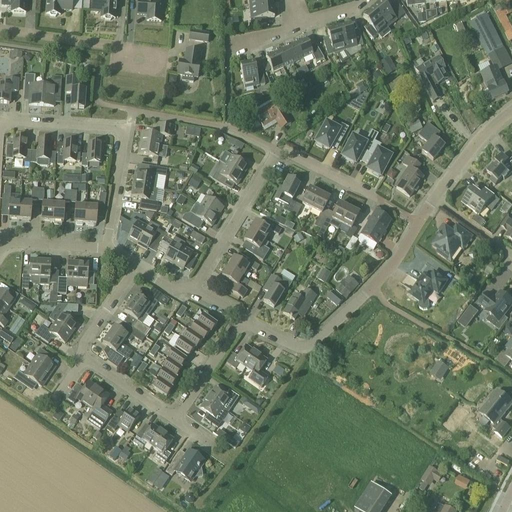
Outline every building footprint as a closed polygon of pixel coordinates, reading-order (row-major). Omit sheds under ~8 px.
[(2,0),(2,6),(12,7),(12,12),(26,13),(26,0),(2,0)] [(47,0),(46,15),(50,15),(51,18),(56,18),(57,15),(61,16),(61,10),(72,11),(72,0),(47,0)] [(112,19),(116,19),(116,0),(92,0),(92,13),(101,13),(101,18),(105,18),(106,21),(110,22),(112,19)] [(138,1),(137,15),(144,16),(147,19),(147,21),(161,22),(163,2),(155,2),(154,0),(145,0),(145,1),(138,1)] [(382,3),(373,9),(388,29),(405,14),(398,5),(389,12),(382,3)] [(273,6),(250,8),(252,26),(264,25),(263,19),(274,18),(273,6)] [(387,29),(388,29),(373,9),(363,18),(371,27),(366,31),(373,40),(378,36),(381,40),(390,33),(387,29)] [(502,10),(496,13),(501,24),(508,21),(502,10)] [(426,14),(418,15),(419,23),(427,22),(426,14)] [(230,19),(222,20),(223,30),(230,29),(230,19)] [(351,24),(339,28),(346,51),(364,46),(361,34),(354,36),(351,24)] [(490,24),(475,32),(494,68),(480,74),(481,76),(487,90),(491,101),(507,94),(502,83),(497,71),(510,63),(503,48),(502,48),(490,24)] [(330,41),(324,43),(328,57),(336,54),(341,63),(349,58),(345,52),(346,51),(339,29),(327,32),(330,41)] [(190,33),(189,40),(208,43),(209,36),(190,33)] [(424,33),(418,36),(422,42),(427,39),(424,33)] [(411,44),(409,38),(402,42),(404,47),(411,44)] [(307,39),(296,43),(304,60),(313,55),(317,63),(325,59),(316,43),(310,46),(307,39)] [(296,43),(287,48),(294,64),(304,60),(296,43)] [(287,48),(277,52),(284,69),(294,64),(287,48)] [(198,78),(200,64),(199,64),(201,52),(187,50),(185,62),(180,61),(178,75),(183,76),(183,81),(193,83),(194,78),(198,78)] [(274,73),(284,69),(277,52),(267,57),(274,73)] [(28,53),(23,59),(28,63),(32,57),(28,53)] [(392,64),(389,59),(380,66),(387,78),(397,72),(392,64)] [(423,70),(417,73),(426,90),(433,103),(440,99),(433,86),(448,79),(448,78),(444,70),(445,70),(444,68),(439,59),(436,61),(436,60),(435,59),(421,66),(422,67),(423,70)] [(264,73),(257,74),(255,63),(241,65),(246,89),(266,85),(264,73)] [(384,79),(379,72),(372,77),(378,84),(384,79)] [(24,92),(30,92),(29,106),(41,107),(43,86),(35,86),(35,76),(25,75),(24,92)] [(43,86),(41,107),(53,108),(54,94),(61,94),(62,78),(51,77),(51,87),(43,86)] [(65,94),(72,95),(71,109),(84,109),(85,91),(79,90),(79,78),(66,77),(65,94)] [(5,79),(4,85),(0,84),(0,103),(9,105),(10,92),(18,93),(19,80),(5,79)] [(284,81),(272,87),(275,94),(287,88),(284,81)] [(300,82),(286,91),(288,95),(293,92),(296,95),(305,89),(300,82)] [(363,83),(356,88),(360,95),(368,91),(363,83)] [(270,87),(260,89),(262,98),(272,96),(270,87)] [(365,93),(346,106),(359,113),(368,95),(365,93)] [(291,124),(277,101),(248,118),(255,130),(261,126),(263,128),(276,120),(281,130),(291,124)] [(417,119),(404,126),(409,136),(422,129),(417,119)] [(329,150),(336,137),(342,140),(349,128),(341,124),(338,130),(326,123),(316,143),(317,144),(316,145),(322,149),(323,147),(329,150)] [(158,124),(157,135),(142,132),(140,143),(160,147),(162,136),(171,138),(173,127),(158,124)] [(418,137),(428,144),(422,153),(433,162),(444,147),(435,140),(440,134),(428,124),(418,137)] [(385,125),(381,132),(386,134),(390,127),(385,125)] [(353,137),(342,157),(343,158),(342,160),(349,163),(349,161),(355,164),(363,151),(368,153),(369,154),(375,142),(377,137),(378,135),(371,131),(365,144),(353,137)] [(7,145),(6,158),(13,158),(25,159),(24,163),(31,164),(32,151),(25,151),(26,139),(14,138),(14,146),(7,145)] [(230,138),(227,144),(241,150),(244,144),(230,138)] [(32,151),(31,164),(36,164),(36,165),(38,167),(47,167),(49,166),(49,165),(55,165),(56,153),(50,153),(51,140),(38,139),(37,152),(32,151)] [(57,165),(63,166),(63,161),(79,162),(81,144),(77,144),(77,142),(65,141),(64,154),(58,153),(57,165)] [(375,157),(367,170),(373,174),(372,175),(378,178),(379,177),(380,177),(391,157),(379,151),(382,145),(380,144),(375,142),(369,154),(375,157)] [(82,155),(81,167),(87,168),(87,163),(100,164),(101,143),(89,143),(88,155),(82,155)] [(160,147),(140,143),(138,155),(153,157),(153,163),(157,164),(160,147)] [(234,151),(225,166),(242,177),(248,167),(236,159),(239,154),(234,151)] [(494,165),(486,173),(492,178),(490,181),(495,186),(502,178),(504,180),(511,172),(511,159),(509,162),(502,155),(495,163),(497,164),(495,166),(494,165)] [(409,198),(423,178),(415,173),(420,166),(408,158),(403,165),(410,170),(396,189),(409,198)] [(135,175),(134,186),(151,189),(155,190),(158,176),(166,177),(167,170),(146,166),(145,176),(135,175)] [(193,166),(190,172),(196,176),(199,170),(193,166)] [(225,166),(219,176),(216,174),(212,180),(226,188),(230,182),(236,186),(242,177),(225,166)] [(392,171),(388,178),(393,182),(398,175),(392,171)] [(202,181),(194,176),(188,186),(196,191),(202,181)] [(288,178),(280,193),(279,192),(275,200),(287,206),(284,211),(290,214),(296,204),(290,201),(290,199),(292,200),(299,185),(295,183),(296,181),(288,178)] [(134,186),(132,198),(141,200),(139,210),(157,212),(158,203),(155,202),(157,191),(155,190),(151,189),(134,186)] [(302,205),(311,210),(320,194),(310,189),(302,205)] [(479,216),(486,207),(492,212),(499,202),(493,197),(486,192),(483,197),(473,190),(463,204),(479,216)] [(206,197),(200,207),(217,218),(223,208),(210,200),(213,195),(209,192),(206,197)] [(320,194),(311,210),(321,215),(330,199),(320,194)] [(10,201),(10,200),(4,199),(3,211),(9,211),(8,219),(19,220),(21,202),(10,201)] [(21,202),(19,220),(31,221),(32,203),(21,202)] [(41,222),(52,222),(53,204),(42,204),(41,222)] [(53,204),(52,222),(54,223),(54,225),(62,225),(62,223),(64,223),(65,205),(53,204)] [(296,204),(290,214),(296,217),(302,207),(296,204)] [(331,222),(329,226),(338,230),(341,225),(349,209),(339,204),(331,220),(331,222)] [(211,227),(217,218),(200,207),(196,205),(190,214),(185,215),(181,221),(195,228),(200,220),(211,227)] [(74,224),(75,224),(76,226),(82,227),(84,225),(85,225),(86,207),(75,206),(74,224)] [(97,207),(86,207),(85,225),(87,225),(88,227),(94,227),(95,225),(96,225),(97,219),(97,207)] [(349,209),(341,225),(350,229),(345,237),(351,240),(357,230),(352,227),(359,214),(349,209)] [(360,235),(361,235),(357,241),(373,251),(377,245),(377,246),(392,222),(383,216),(384,214),(383,212),(379,209),(376,210),(375,212),(360,235)] [(314,227),(320,230),(325,219),(320,216),(314,227)] [(511,242),(511,218),(509,216),(501,227),(509,233),(506,238),(511,242)] [(278,217),(274,222),(284,227),(287,221),(278,217)] [(129,223),(135,226),(127,239),(137,245),(147,228),(137,222),(132,219),(129,223)] [(325,219),(320,230),(326,233),(329,226),(331,222),(325,219)] [(250,231),(265,241),(271,231),(279,236),(282,231),(271,224),(268,230),(260,224),(255,222),(250,231)] [(446,227),(432,247),(438,251),(437,253),(445,259),(452,264),(462,250),(463,251),(473,238),(457,226),(452,232),(446,227)] [(167,235),(162,243),(170,248),(163,260),(173,265),(183,248),(173,242),(171,241),(176,230),(171,227),(167,235)] [(147,228),(137,245),(147,251),(152,242),(160,247),(162,243),(167,235),(158,230),(156,233),(147,228)] [(265,241),(250,231),(244,241),(246,242),(256,249),(252,255),(263,262),(269,250),(262,246),(265,241)] [(206,240),(193,233),(190,238),(203,245),(206,240)] [(300,234),(293,238),(297,245),(304,240),(300,234)] [(183,248),(173,265),(183,271),(191,257),(196,260),(198,256),(183,248)] [(234,258),(228,268),(243,277),(249,268),(256,272),(260,267),(249,261),(246,266),(235,259),(234,258)] [(39,278),(40,262),(30,261),(29,271),(23,270),(23,276),(22,289),(28,290),(29,283),(32,283),(34,278),(39,278)] [(49,286),(50,272),(51,262),(40,262),(39,278),(39,286),(49,286)] [(58,285),(57,294),(57,295),(66,295),(66,288),(77,289),(78,264),(68,263),(67,279),(58,278),(58,285)] [(78,264),(77,289),(87,289),(88,273),(89,265),(78,264)] [(491,265),(485,273),(490,277),(497,269),(491,265)] [(243,277),(228,268),(222,277),(235,285),(231,292),(243,299),(247,292),(244,290),(249,283),(242,278),(243,277)] [(318,277),(317,279),(325,284),(326,282),(331,273),(323,269),(318,277)] [(425,276),(418,286),(416,285),(412,291),(414,292),(413,293),(414,298),(420,302),(419,304),(420,308),(423,311),(427,310),(430,306),(429,302),(427,301),(428,299),(428,296),(433,288),(440,292),(448,282),(434,273),(431,277),(429,276),(425,276)] [(278,280),(272,276),(265,288),(270,291),(263,302),(274,308),(283,294),(285,295),(292,284),(280,276),(278,280)] [(344,280),(335,290),(346,300),(358,286),(348,277),(345,281),(344,280)] [(163,296),(152,289),(148,296),(149,297),(151,298),(147,303),(136,296),(130,304),(148,317),(163,296)] [(0,304),(8,310),(15,301),(6,295),(0,290),(0,304)] [(316,297),(306,290),(300,300),(294,296),(283,314),(290,318),(290,319),(292,320),(294,321),(301,310),(306,313),(316,297)] [(333,292),(327,300),(337,308),(343,301),(333,292)] [(487,311),(486,312),(499,323),(511,306),(511,302),(500,293),(495,300),(487,293),(486,294),(487,295),(479,305),(487,311)] [(32,313),(35,307),(29,303),(25,308),(32,313)] [(8,310),(0,304),(0,325),(4,329),(8,323),(2,319),(8,310)] [(130,328),(132,329),(145,338),(150,330),(142,325),(148,317),(130,304),(124,313),(128,316),(135,321),(130,328)] [(61,314),(55,324),(71,335),(78,325),(65,317),(68,313),(78,313),(78,307),(67,306),(62,314),(61,314)] [(475,316),(467,311),(457,323),(465,329),(475,316)] [(163,316),(159,322),(164,326),(168,321),(163,316)] [(201,319),(197,324),(210,333),(213,328),(214,329),(217,325),(205,316),(202,320),(201,319)] [(17,318),(8,332),(14,336),(23,322),(17,318)] [(41,326),(35,335),(48,344),(54,337),(65,344),(71,335),(55,324),(49,332),(41,326)] [(189,330),(188,331),(202,341),(205,336),(207,337),(210,333),(197,324),(194,328),(193,327),(190,331),(189,330)] [(108,335),(122,345),(125,340),(130,342),(133,337),(141,343),(145,338),(132,329),(127,335),(119,330),(114,327),(108,335)] [(3,329),(0,333),(0,338),(10,345),(16,338),(3,329)] [(181,338),(181,339),(195,349),(198,344),(199,345),(202,341),(188,331),(182,339),(181,338)] [(122,345),(108,335),(102,344),(107,347),(114,352),(108,360),(107,362),(117,369),(124,359),(122,357),(127,349),(122,345)] [(195,349),(181,339),(174,348),(187,357),(190,352),(192,353),(195,349)] [(14,344),(10,349),(15,353),(19,348),(14,344)] [(246,347),(238,358),(233,354),(226,364),(235,370),(240,364),(246,369),(257,354),(252,350),(252,351),(246,347)] [(497,361),(503,366),(504,367),(509,360),(511,362),(511,347),(505,356),(502,354),(497,361)] [(40,349),(37,354),(38,355),(31,365),(48,378),(55,367),(49,362),(40,357),(44,352),(40,349)] [(173,350),(167,359),(181,369),(183,365),(182,364),(185,359),(173,350)] [(257,354),(246,369),(253,373),(248,379),(262,389),(269,379),(260,372),(267,362),(261,357),(257,354)] [(167,361),(162,369),(176,379),(179,375),(177,374),(181,369),(167,359),(166,360),(167,361)] [(438,363),(431,374),(429,377),(440,384),(449,370),(438,363)] [(31,365),(24,376),(35,383),(41,388),(48,378),(31,365)] [(275,365),(270,371),(279,378),(284,371),(275,365)] [(161,376),(158,380),(171,389),(174,384),(173,384),(176,379),(162,369),(161,370),(163,371),(159,375),(161,376)] [(171,389),(158,380),(155,385),(156,386),(154,390),(166,399),(169,394),(168,393),(171,389)] [(76,387),(67,400),(73,405),(77,400),(87,407),(100,389),(100,388),(98,390),(88,383),(82,392),(76,387)] [(210,394),(207,398),(222,409),(228,413),(239,398),(229,391),(226,396),(215,388),(211,394),(210,394)] [(100,389),(87,407),(94,411),(86,422),(99,432),(113,413),(103,406),(109,397),(103,393),(104,391),(100,389)] [(489,400),(479,413),(487,420),(505,398),(497,391),(495,393),(494,392),(488,399),(489,400)] [(222,409),(207,398),(204,403),(205,403),(200,409),(211,417),(208,422),(217,429),(224,420),(218,415),(222,409)] [(511,403),(505,398),(487,420),(495,426),(493,429),(496,432),(495,433),(502,439),(510,429),(500,421),(511,405),(511,403)] [(259,416),(263,410),(247,400),(243,406),(259,416)] [(456,413),(451,419),(451,420),(458,425),(469,410),(461,404),(455,412),(456,413)] [(114,432),(118,426),(129,433),(140,417),(130,409),(123,418),(117,414),(108,427),(114,432)] [(57,411),(51,419),(57,424),(63,416),(57,411)] [(74,415),(69,422),(74,426),(79,419),(74,415)] [(245,424),(240,431),(246,435),(250,428),(245,424)] [(152,426),(145,437),(140,433),(133,443),(142,450),(147,444),(153,448),(164,433),(159,429),(158,430),(152,426)] [(222,440),(226,436),(219,431),(216,436),(222,440)] [(96,432),(92,438),(97,442),(101,436),(96,432)] [(164,433),(153,448),(159,452),(154,458),(164,465),(171,455),(166,452),(173,441),(167,437),(168,436),(164,433)] [(235,448),(238,443),(232,439),(228,444),(235,448)] [(124,451),(119,458),(125,462),(130,455),(124,451)] [(172,477),(174,473),(190,484),(194,477),(196,478),(203,477),(202,470),(200,469),(204,463),(188,452),(186,456),(180,452),(166,473),(172,477)] [(430,468),(421,481),(424,483),(428,485),(433,478),(439,482),(443,476),(439,474),(439,473),(430,468)] [(157,470),(153,475),(158,479),(162,474),(162,473),(157,470)] [(158,479),(153,487),(159,491),(168,478),(162,474),(158,479)] [(460,475),(455,484),(467,489),(471,481),(460,475)] [(424,483),(420,491),(424,493),(428,485),(424,483)] [(366,493),(355,509),(358,511),(382,511),(392,497),(372,484),(366,493)] [(187,495),(185,498),(185,502),(188,504),(192,504),(195,500),(194,497),(191,494),(187,495)]
